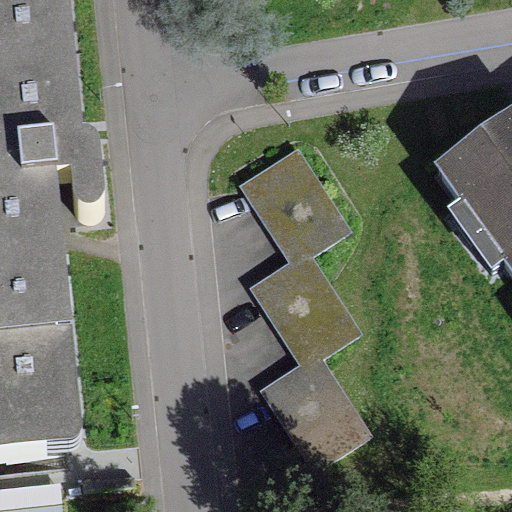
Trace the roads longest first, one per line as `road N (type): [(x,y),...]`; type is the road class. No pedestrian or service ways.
road 1 (residential): [(187,511),(148,96)]
road 2 (residential): [(511,31),(148,96)]
